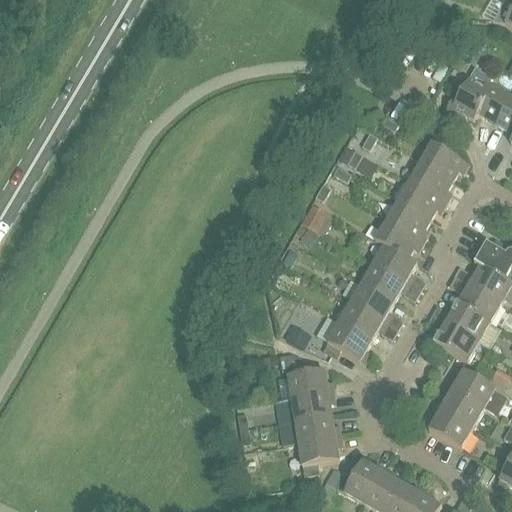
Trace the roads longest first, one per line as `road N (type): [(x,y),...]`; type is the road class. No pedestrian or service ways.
road 1 (residential): [(497,511),(380,437),(387,374),(440,283),(439,257),(479,184)]
road 2 (primary): [(129,0),(0,216)]
